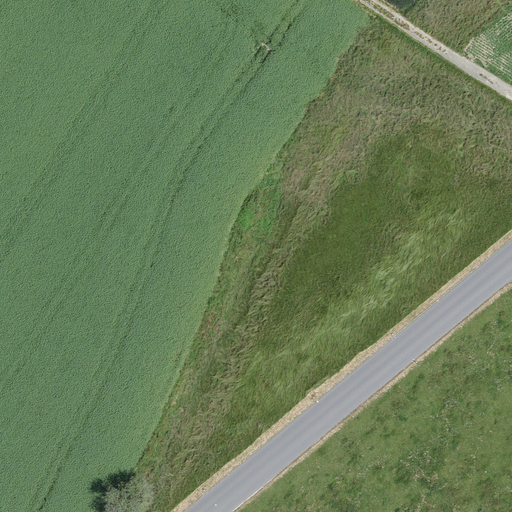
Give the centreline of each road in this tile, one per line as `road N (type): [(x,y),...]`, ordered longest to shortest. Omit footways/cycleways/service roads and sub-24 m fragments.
road 1 (tertiary): [(511,259),(211,511)]
road 2 (track): [(511,91),(367,0)]
